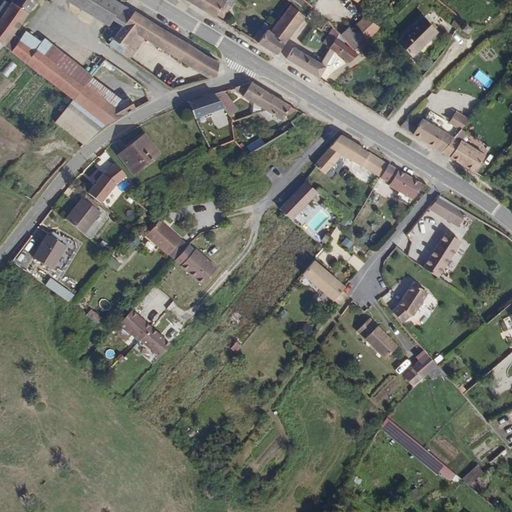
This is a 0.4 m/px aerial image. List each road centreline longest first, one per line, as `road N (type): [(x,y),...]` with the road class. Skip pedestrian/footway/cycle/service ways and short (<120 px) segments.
road 1 (tertiary): [(0,257),(103,137),(233,78),(250,60)]
road 2 (tertiary): [(511,221),(250,60)]
